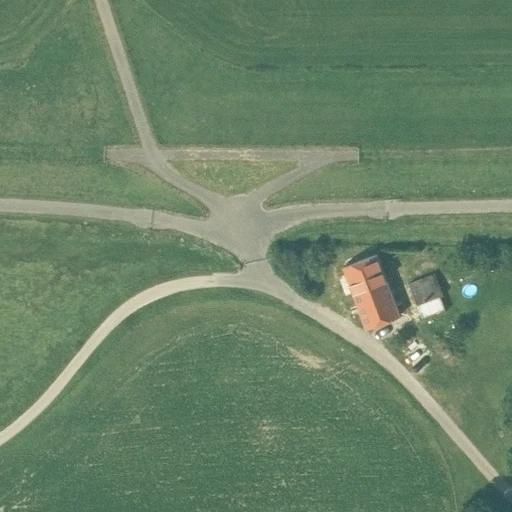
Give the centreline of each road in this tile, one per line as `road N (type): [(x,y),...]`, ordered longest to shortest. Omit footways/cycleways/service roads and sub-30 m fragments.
road 1 (residential): [(0,435),(33,414),(121,311),(182,284),(261,283),(388,360),(511,499)]
road 2 (track): [(0,203),(243,226),(306,210),(511,202)]
